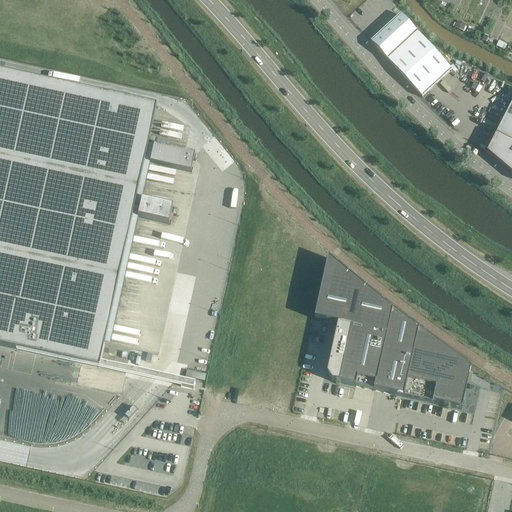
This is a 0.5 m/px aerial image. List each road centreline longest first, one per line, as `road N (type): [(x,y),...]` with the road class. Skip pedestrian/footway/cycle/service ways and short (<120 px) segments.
road 1 (primary): [(511,289),(375,184),(208,0)]
road 2 (unclassified): [(184,511),(209,431),(241,413),(511,472)]
road 3 (unclassified): [(317,0),(401,94),(511,190)]
